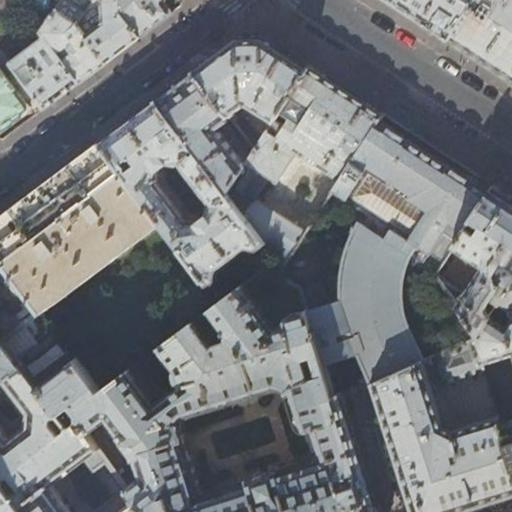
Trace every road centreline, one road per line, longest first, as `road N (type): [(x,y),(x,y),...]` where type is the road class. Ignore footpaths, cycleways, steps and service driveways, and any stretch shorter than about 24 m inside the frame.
road 1 (residential): [(0,180),(236,0)]
road 2 (residential): [(313,0),(511,130)]
